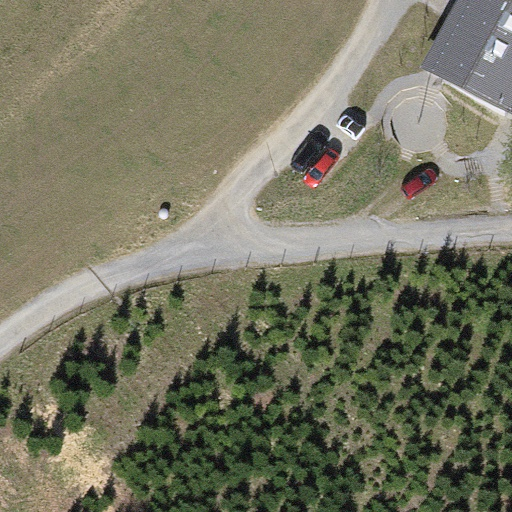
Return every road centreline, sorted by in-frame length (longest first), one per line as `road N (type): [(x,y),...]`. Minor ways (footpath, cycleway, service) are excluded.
road 1 (track): [(202,257),(250,178),(336,83),(386,0)]
road 2 (track): [(202,257),(511,231)]
road 3 (track): [(0,347),(32,318),(104,282),(202,257)]
